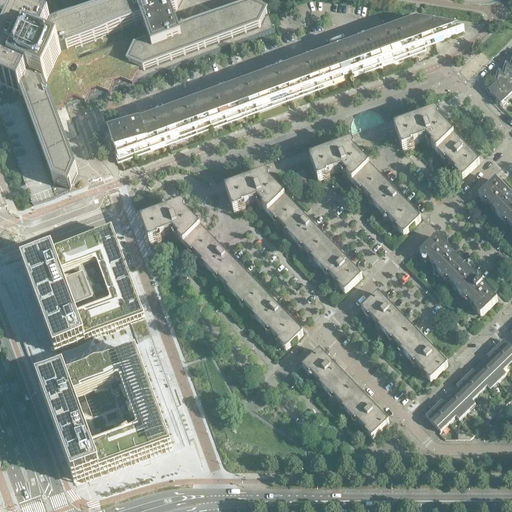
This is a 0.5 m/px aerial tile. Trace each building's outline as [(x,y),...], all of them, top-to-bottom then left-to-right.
[(137,0),(53,31),(45,47),(63,55),(75,51),(143,26),(141,21),(171,10),(173,15),(177,14),(183,0),(137,0)] [(256,0),(253,5),(264,11),(267,4),(258,0),(256,0)] [(260,31),(269,15),(252,7),(179,33),(182,41),(152,51),(150,44),(144,46),(136,63),(143,66),(151,70),(260,31)] [(179,33),(173,15),(171,10),(141,21),(143,26),(148,39),(150,44),(152,51),(182,41),(179,33)] [(21,98),(29,82),(47,90),(63,55),(45,47),(53,31),(40,25),(31,21),(33,27),(24,28),(16,30),(9,45),(10,46),(9,46),(8,47),(8,48),(9,49),(9,50),(9,51),(8,53),(7,53),(6,53),(5,54),(5,55),(5,56),(4,56),(0,65),(0,77),(2,80),(5,85),(0,88),(21,98)] [(119,162),(318,90),(344,80),(343,77),(352,74),(353,77),(405,58),(425,50),(424,48),(465,33),(465,32),(438,28),(438,27),(438,26),(438,25),(438,24),(437,24),(436,23),(435,23),(434,24),(434,23),(433,23),(433,24),(427,26),(415,24),(350,48),(348,42),(325,51),(327,56),(320,59),(303,65),(272,76),(131,128),(130,127),(128,126),(126,126),(118,128),(115,130),(113,132),(111,134),(110,136),(119,162)] [(134,87),(135,84),(143,66),(136,63),(144,46),(150,44),(148,39),(80,64),(75,51),(63,55),(47,90),(55,113),(64,110),(68,101),(73,99),(81,103),(86,105),(88,101),(92,92),(98,90),(106,94),(109,95),(110,93),(114,84),(122,81),(127,83),(131,85),(134,87)] [(511,95),(511,85),(504,78),(500,74),(500,75),(497,85),(510,98),(511,95)] [(55,113),(47,90),(29,82),(21,98),(54,185),(70,193),(74,185),(78,176),(55,113)] [(510,98),(497,85),(489,93),(501,106),(510,98)] [(454,138),(438,122),(439,120),(439,119),(438,117),(436,116),(435,116),(433,116),(395,130),(402,151),(403,152),(409,150),(408,149),(419,145),(418,143),(425,140),(433,148),(432,149),(437,154),(454,138)] [(480,165),(463,148),(454,138),(437,154),(443,160),(444,159),(458,174),(457,175),(463,181),(480,165)] [(370,169),(354,153),(354,152),(355,151),(355,150),(355,149),(354,149),(354,148),(353,148),(353,147),(352,147),(351,146),(350,147),(349,147),(348,147),(310,161),(318,182),(319,183),(325,181),(324,180),(335,176),(334,174),(340,172),(348,180),(347,181),(352,186),(370,169)] [(408,212),(397,201),(399,199),(388,188),(387,190),(383,187),(385,185),(370,169),(352,186),(358,192),(359,191),(374,206),(373,207),(383,218),(385,217),(399,232),(398,233),(404,238),(405,237),(405,238),(421,222),(410,210),(408,212)] [(286,200),(270,184),(270,183),(270,182),(270,181),(270,180),(270,179),(269,178),(268,178),(267,177),(266,177),(265,177),(265,178),(264,178),(226,192),(234,213),(234,214),(240,212),(240,211),(250,207),(249,205),(256,202),(264,210),(263,211),(268,217),(286,200)] [(511,227),(511,199),(499,185),(496,182),(479,199),(483,203),(484,202),(497,215),(496,216),(503,223),(504,222),(510,229),(511,227)] [(316,235),(318,234),(307,222),(305,224),(295,214),(297,212),(286,200),(268,217),(274,222),(275,221),(290,236),(289,237),(299,248),(300,247),(302,249),(315,262),(314,264),(319,269),(337,253),(321,237),(319,239),(316,235)] [(201,231),(185,214),(186,214),(186,213),(186,212),(186,211),(185,210),(184,209),(183,208),(182,208),(181,208),(180,209),(142,223),(149,244),(150,245),(156,243),(155,241),(166,238),(165,235),(172,233),(177,238),(180,241),(179,242),(184,247),(201,231)] [(232,266),(234,264),(223,253),(221,255),(211,244),(213,243),(201,231),(184,247),(189,253),(190,252),(205,267),(204,268),(209,274),(215,279),(216,278),(217,279),(218,280),(223,286),(231,293),(230,294),(235,300),(252,283),(237,268),(235,269),(232,266)] [(106,236),(23,266),(56,356),(146,323),(143,316),(141,317),(113,241),(105,243),(103,238),(106,237),(106,238),(107,237),(107,236),(107,237),(106,236)] [(467,271),(453,256),(437,240),(421,255),(420,256),(425,261),(426,259),(438,272),(437,273),(444,280),(445,279),(452,286),(467,271)] [(362,279),(337,253),(319,269),(325,275),(326,274),(341,289),(340,290),(345,296),(346,295),(362,279)] [(498,302),(486,290),(467,271),(452,286),(458,293),(457,294),(464,301),(465,300),(478,313),(477,314),(481,319),(498,302)] [(290,326),(280,315),(282,314),(271,302),(269,304),(266,301),(268,299),(252,283),(235,300),(240,306),(242,305),(248,312),(255,318),(255,319),(256,320),(255,321),(260,326),(266,332),(267,331),(282,346),(281,347),(286,353),(287,352),(288,352),(304,336),(292,324),(290,326)] [(401,323),(396,318),(398,316),(379,296),(363,312),(362,313),(366,317),(367,316),(382,331),(381,333),(389,341),(390,340),(397,347),(413,332),(403,321),(401,323)] [(448,367),(434,353),(429,347),(427,349),(422,344),(424,342),(413,332),(397,347),(405,355),(404,356),(412,364),(413,363),(428,379),(427,380),(431,384),(448,367)] [(511,365),(511,350),(511,351),(504,342),(496,350),(511,366),(511,365)] [(511,366),(496,350),(488,357),(492,361),(504,373),(511,366)] [(342,380),(337,375),(339,373),(320,353),(304,369),(303,370),(307,375),(308,373),(315,381),(321,387),(322,388),(323,389),(322,390),(325,393),(330,398),(331,397),(338,404),(354,389),(344,378),(342,380)] [(85,482),(86,483),(88,483),(89,482),(148,460),(149,460),(173,451),(137,354),(77,376),(77,377),(85,400),(118,389),(119,388),(120,388),(121,388),(121,389),(137,431),(137,432),(136,433),(135,434),(94,449),(93,449),(92,449),(91,448),(75,404),(67,383),(66,380),(46,387),(46,388),(82,484),(85,482)] [(507,376),(504,373),(492,361),(488,357),(487,358),(490,361),(483,368),(499,384),(507,376)] [(499,384),(483,368),(476,375),(473,372),(472,373),(476,377),(487,389),(490,392),(499,384)] [(487,389),(476,377),(472,373),(465,380),(480,396),(487,389)] [(77,376),(66,380),(67,383),(75,404),(85,400),(77,377),(77,376)] [(480,396),(465,380),(457,387),(461,392),(473,403),(480,396)] [(254,391),(249,386),(244,390),(250,396),(254,391)] [(476,406),(473,403),(461,392),(457,387),(456,388),(459,391),(452,398),(468,414),(476,406)] [(75,487),(86,483),(85,482),(82,484),(46,388),(40,390),(75,487)] [(389,425),(370,404),(368,406),(363,401),(365,399),(354,389),(338,404),(346,412),(345,413),(350,418),(353,421),(354,420),(355,421),(355,422),(361,428),(369,436),(368,437),(372,441),(373,440),(389,425)] [(468,414),(452,398),(445,406),(442,403),(441,403),(445,407),(456,419),(459,422),(468,414)] [(456,419),(445,407),(441,403),(434,410),(449,426),(456,419)] [(506,407),(502,403),(498,407),(502,411),(506,407)] [(502,411),(498,407),(494,411),(498,415),(502,411)] [(449,426),(434,410),(425,418),(441,434),(449,426)] [(498,415),(494,411),(490,414),(494,419),(498,415)] [(494,419),(490,414),(486,418),(490,423),(494,419)]
